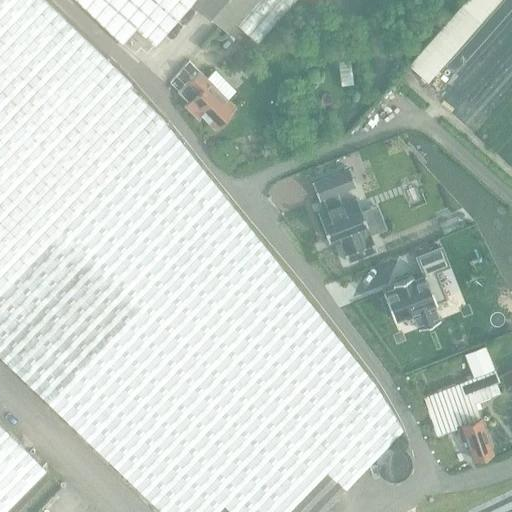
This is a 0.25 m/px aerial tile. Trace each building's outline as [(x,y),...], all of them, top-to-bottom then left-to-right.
[(127,483),(157,511),(217,511),(221,507),(226,511),(323,511),(400,433),(373,386),(359,369),(164,124),(165,123),(129,88),(131,85),(111,67),(42,0),(0,0),(0,359),(63,421),(127,483)] [(142,59),(192,3),(194,0),(73,0),(137,60),(142,59)] [(194,0),(192,3),(199,9),(225,32),(232,24),(256,44),(295,0),(194,0)] [(464,0),(408,64),(424,79),(493,0),(464,0)] [(217,71),(206,80),(198,72),(178,92),(189,102),(185,106),(197,118),(200,114),(213,127),(233,107),(227,101),(237,92),(217,71)] [(349,168),(312,182),(318,200),(322,198),(326,209),(317,212),(327,239),(340,234),(344,243),(340,244),(346,262),(376,250),(356,197),(341,203),(337,193),(356,186),(349,168)] [(460,214),(438,223),(443,234),(465,224),(460,214)] [(384,297),(380,298),(387,315),(391,314),(393,320),(412,313),(418,327),(417,328),(418,329),(440,320),(439,319),(438,319),(432,304),(445,299),(434,272),(449,266),(441,247),(416,257),(423,275),(413,279),(412,275),(392,283),(393,287),(384,291),(383,290),(382,290),(384,297)] [(474,378),(422,397),(424,403),(436,435),(455,427),(460,441),(464,439),(472,461),(494,453),(477,409),(475,403),(478,402),(500,393),(496,384),(499,382),(485,346),(464,354),(474,378)] [(0,511),(5,511),(47,471),(0,424),(0,511)] [(413,468),(413,467),(412,463),(411,459),(408,454),(403,451),(396,449),(389,449),(382,453),(378,459),(376,466),(377,474),(380,479),(387,484),(393,486),(397,485),(401,484),(407,481),(411,475),(413,468)]
